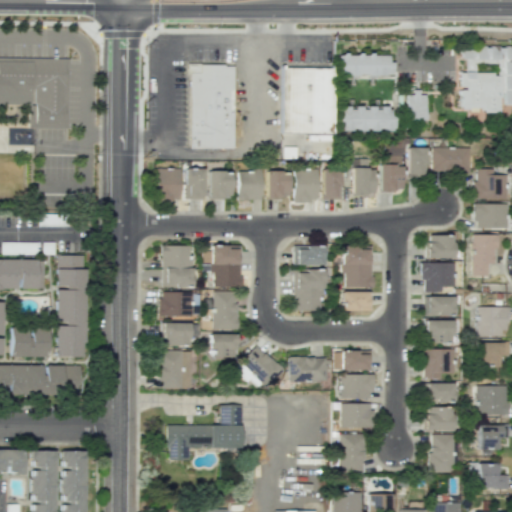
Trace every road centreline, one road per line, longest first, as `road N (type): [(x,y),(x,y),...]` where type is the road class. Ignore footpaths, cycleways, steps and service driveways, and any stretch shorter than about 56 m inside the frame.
road 1 (tertiary): [(117,511),(121,3)]
road 2 (tertiary): [(121,3),(511,4)]
road 3 (residential): [(119,225),(353,225),(439,207)]
